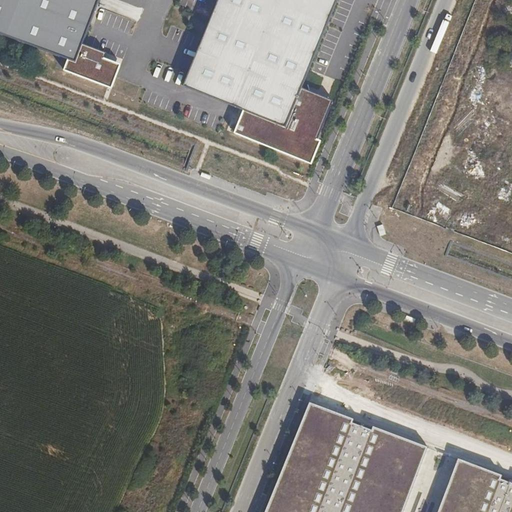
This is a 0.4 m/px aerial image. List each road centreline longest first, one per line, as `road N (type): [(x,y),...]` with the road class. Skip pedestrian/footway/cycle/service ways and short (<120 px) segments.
road 1 (secondary): [(311,230),(67,139),(0,125)]
road 2 (secondary): [(0,151),(298,261)]
road 3 (track): [(269,330),(0,228)]
road 4 (unclassified): [(298,261),(195,511)]
road 5 (unclassified): [(348,244),(445,0)]
road 6 (unclassified): [(239,511),(336,277)]
road 7 (unclassified): [(407,0),(311,230)]
road 8 (track): [(511,422),(310,346)]
road 9 (secondary): [(336,277),(511,343)]
road 10 (secondary): [(511,306),(348,244)]
